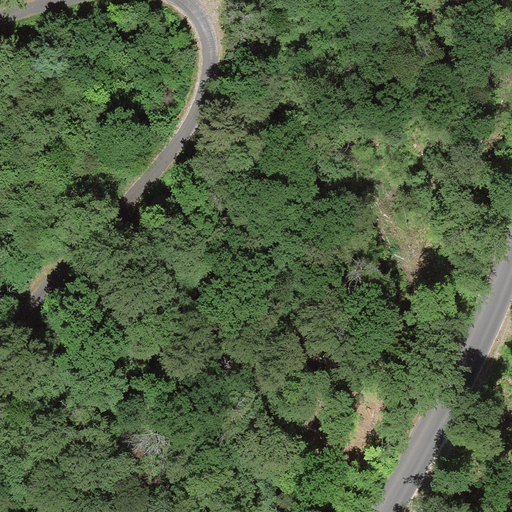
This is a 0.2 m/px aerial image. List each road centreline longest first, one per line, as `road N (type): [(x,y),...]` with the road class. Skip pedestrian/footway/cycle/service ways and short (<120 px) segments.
road 1 (unclassified): [(173,0),(206,35),(209,73),(194,123),(0,342)]
road 2 (tertiary): [(511,266),(464,378),(388,511)]
